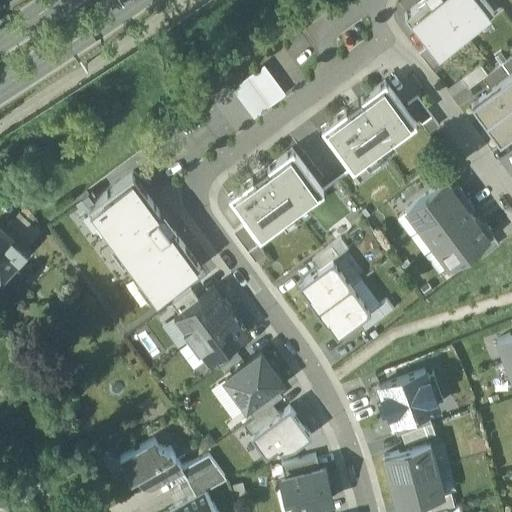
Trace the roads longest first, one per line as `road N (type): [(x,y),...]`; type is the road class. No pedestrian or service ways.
road 1 (residential): [(380,36),(189,191),(341,409),(374,511)]
road 2 (residential): [(380,36),(511,194)]
road 3 (primary): [(0,91),(138,0)]
